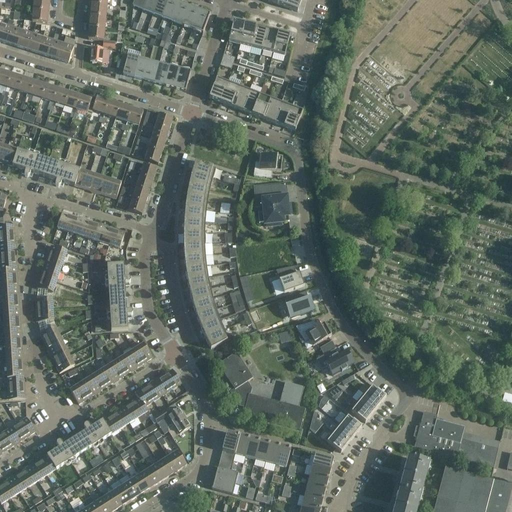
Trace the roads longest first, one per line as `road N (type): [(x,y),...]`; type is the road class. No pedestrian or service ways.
road 1 (residential): [(339,506),(405,391),(345,331),(318,279),(294,157),(191,113)]
road 2 (residential): [(55,417),(29,348),(25,266),(35,201)]
road 3 (residential): [(55,417),(81,414),(174,355)]
road 4 (residential): [(170,349),(185,332),(169,253),(148,241)]
road 5 (residential): [(191,113),(151,232)]
road 6 (residential): [(136,511),(197,471),(210,422)]
road 7 (residential): [(191,113),(76,76)]
road 8 (residential): [(151,232),(35,201)]
